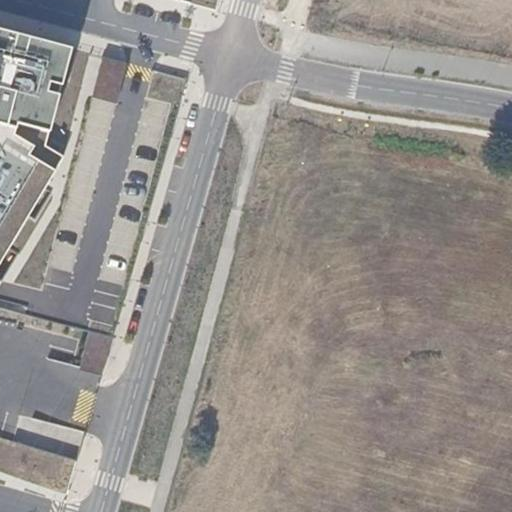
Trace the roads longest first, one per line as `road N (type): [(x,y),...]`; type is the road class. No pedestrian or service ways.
road 1 (residential): [(90,511),(224,60)]
road 2 (residential): [(511,110),(224,60)]
road 3 (residential): [(224,60),(0,0)]
